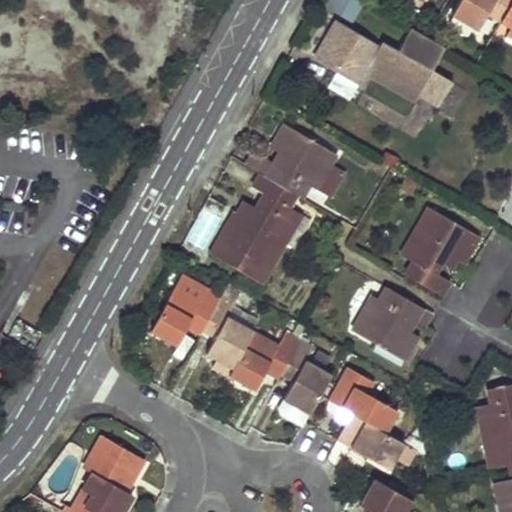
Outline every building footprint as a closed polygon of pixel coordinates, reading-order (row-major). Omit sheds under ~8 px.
[(333,0),(328,12),(350,22),(360,0),(333,0)] [(500,22),(511,0),(459,0),(451,15),(477,31),(486,15),(500,22)] [(511,0),(500,22),(511,28),(511,0)] [(442,51),(409,31),(397,51),(381,41),(377,48),(335,23),(316,58),(359,83),(365,73),(369,66),(419,94),(438,105),(451,83),(431,71),(442,51)] [(369,66),(365,73),(415,101),(419,94),(369,66)] [(296,195),(301,198),(309,185),(329,197),(343,174),(329,166),(336,154),(284,125),(274,140),(283,145),(278,153),(273,163),(265,177),(296,195)] [(283,145),(274,140),(269,148),(278,153),(283,145)] [(265,177),(273,163),(250,150),(242,163),(259,174),(265,177)] [(286,241),(301,214),(289,207),(296,195),(265,177),(259,174),(252,186),(263,193),(253,209),(247,220),(236,214),(233,212),(209,254),(261,284),(286,241)] [(253,209),(243,203),(236,214),(247,220),(253,209)] [(428,207),(400,255),(411,262),(404,274),(441,296),(449,282),(434,273),(441,261),(445,253),(455,259),(463,263),(478,236),(428,207)] [(310,220),(301,214),(286,241),(295,246),(310,220)] [(455,259),(445,253),(441,261),(451,267),(455,259)] [(183,277),(177,288),(200,302),(206,290),(183,277)] [(216,359),(232,368),(252,331),(251,330),(227,317),(233,307),(234,305),(241,291),(228,283),(220,297),(205,323),(217,331),(214,337),(205,353),(216,359)] [(149,331),(176,346),(186,328),(190,322),(202,328),(205,323),(220,297),(207,289),(206,290),(200,302),(177,288),(175,287),(149,331)] [(422,308),(385,287),(378,299),(371,295),(350,330),(402,360),(412,344),(403,339),(408,331),(414,322),(422,308)] [(257,320),(233,307),(227,317),(251,330),(257,320)] [(430,312),(422,308),(414,322),(422,326),(430,312)] [(201,330),(202,328),(190,322),(186,328),(199,335),(201,330)] [(202,328),(201,330),(214,337),(217,331),(205,323),(202,328)] [(228,375),(255,390),(264,372),(268,365),(280,373),(283,367),(298,340),(285,333),(278,346),(252,331),(232,368),(228,375)] [(416,336),(408,331),(403,339),(412,344),(416,336)] [(292,381),(282,399),(305,412),(308,414),(330,375),(305,360),(312,347),(298,340),(283,367),(296,374),(292,381)] [(212,367),(228,375),(232,368),(216,359),(212,367)] [(264,372),(277,379),(279,374),(280,373),(268,365),(264,372)] [(296,374),(283,367),(280,373),(279,374),(292,381),(296,374)] [(350,414),(384,433),(396,411),(366,394),(373,382),(346,367),(327,401),(340,408),(350,414)] [(475,407),(489,468),(508,464),(511,462),(511,383),(486,389),(489,404),(475,407)] [(338,413),(348,419),(350,414),(340,408),(338,413)] [(395,457),(403,443),(384,433),(350,414),(348,419),(336,440),(350,449),(369,459),(388,470),(395,457)] [(82,468),(91,473),(82,490),(91,495),(81,511),(122,511),(132,494),(125,491),(144,459),(101,435),(82,468)] [(414,450),(403,443),(395,457),(406,464),(414,450)] [(347,454),(366,464),(369,459),(350,449),(347,454)] [(493,483),(499,511),(511,511),(511,478),(511,479),(493,483)] [(373,479),(359,505),(371,511),(405,511),(407,511),(412,500),(398,492),(388,487),(373,479)] [(400,488),(391,482),(388,487),(398,492),(400,488)] [(81,511),(91,495),(82,490),(69,511),(81,511)]
